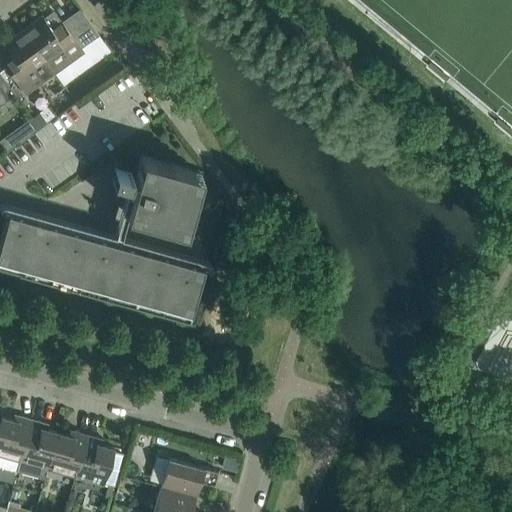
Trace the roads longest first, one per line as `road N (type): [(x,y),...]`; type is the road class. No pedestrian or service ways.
road 1 (unclassified): [(240,511),(260,440),(0,370)]
road 2 (unclassified): [(0,191),(147,82),(86,0)]
